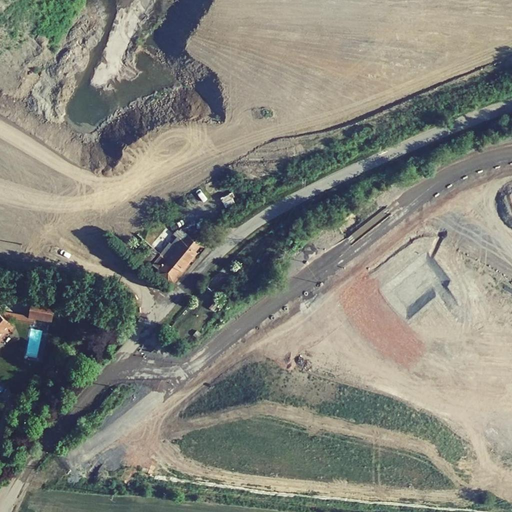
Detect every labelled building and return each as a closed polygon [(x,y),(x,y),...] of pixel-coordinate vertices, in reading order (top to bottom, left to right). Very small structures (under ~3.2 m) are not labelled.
[(193,48),(192,35),(180,35),(181,49),(193,48)] [(173,270),(197,242),(183,230),(159,256),(161,259),(159,261),(169,271),(171,268),(173,270)] [(52,293),(31,290),(28,307),(29,307),(35,308),(49,310),(52,293)] [(34,315),(35,308),(29,307),(29,309),(0,304),(0,306),(5,311),(34,315)] [(6,324),(13,317),(5,311),(0,306),(0,331),(1,330),(0,329),(0,326),(4,322),(6,324)]
